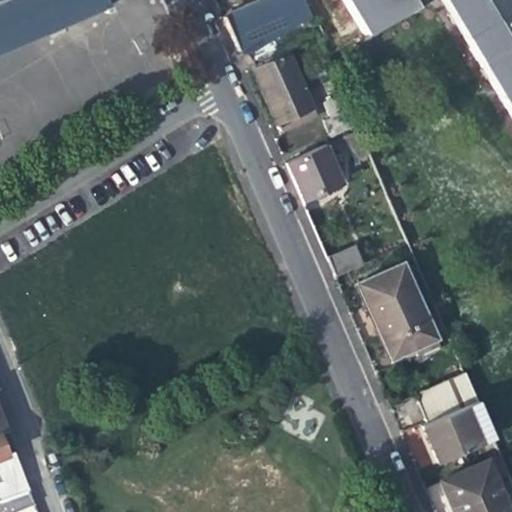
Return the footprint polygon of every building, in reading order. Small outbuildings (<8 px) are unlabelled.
[(0,0),(0,48),(105,4),(103,0),(0,0)] [(303,0),(256,0),(222,15),(237,50),(249,50),(310,15),(303,0)] [(511,0),(352,0),(369,28),(418,0),(448,0),(511,109),(511,0)] [(269,107),(279,130),(307,118),(281,56),(253,69),(269,107)] [(345,96),(323,104),(330,120),(323,122),(329,138),(358,126),(345,96)] [(284,163),(299,200),(309,196),(341,182),(328,152),(345,145),(347,150),(365,144),(359,130),(284,163)] [(355,245),(326,256),(335,275),(363,263),(355,245)] [(376,321),(390,353),(432,335),(400,263),(359,280),(376,321)] [(413,396),(424,421),(475,399),(464,374),(413,396)] [(493,440),(475,399),(424,421),(420,423),(428,441),(437,463),(493,440)] [(0,501),(27,491),(14,459),(3,431),(0,432),(0,501)] [(456,511),(507,511),(486,463),(443,481),(456,511)] [(0,511),(13,511),(33,505),(27,491),(0,501),(0,511)]
